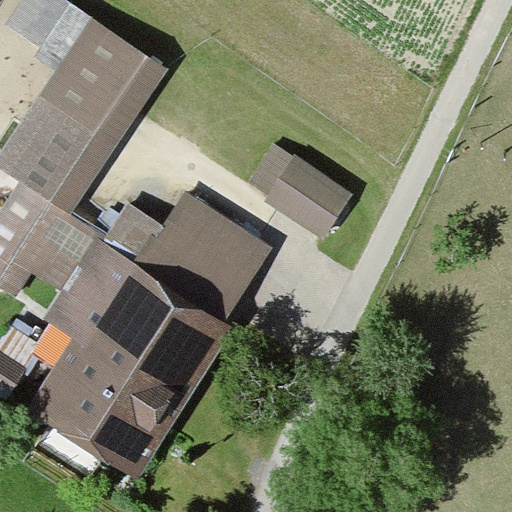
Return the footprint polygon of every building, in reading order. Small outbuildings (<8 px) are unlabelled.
[(47,34),(67,0),(22,0),(14,13),(47,34)] [(175,74),(77,7),(39,57),(62,69),(0,157),(0,171),(20,189),(0,225),(0,224),(0,290),(30,310),(42,287),(66,297),(103,237),(76,220),(175,74)] [(302,160),(274,198),(320,231),(348,193),(302,160)] [(31,418),(143,490),(277,250),(188,196),(168,232),(131,209),(103,237),(66,297),(47,328),(74,345),(31,418)] [(0,343),(0,386),(14,395),(41,348),(8,329),(0,343)]
